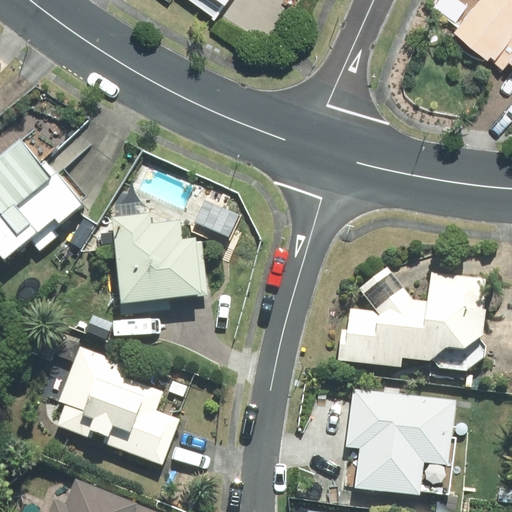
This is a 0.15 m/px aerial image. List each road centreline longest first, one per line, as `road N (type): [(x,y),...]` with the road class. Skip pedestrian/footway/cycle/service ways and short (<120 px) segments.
road 1 (residential): [(255,511),(270,348),(324,153)]
road 2 (residential): [(32,0),(167,83),(324,153)]
road 3 (residential): [(324,153),(416,177),(511,185)]
road 4 (residential): [(377,0),(346,69),(324,153)]
